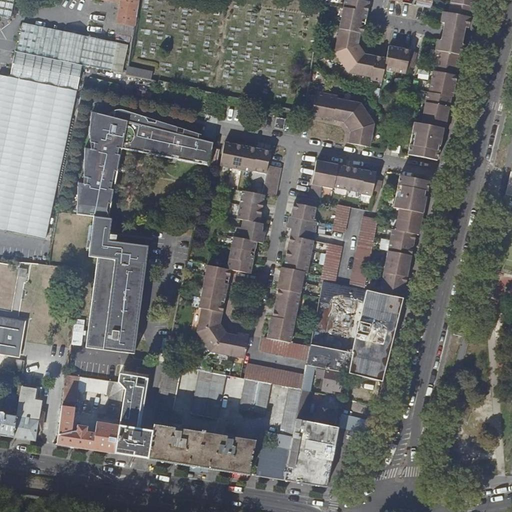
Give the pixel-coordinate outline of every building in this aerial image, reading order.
[(16,0),(0,0),(0,16),(12,19),(16,0)] [(116,34),(133,37),(138,0),(106,0),(121,3),(116,34)] [(364,36),(370,0),(345,0),(334,56),(348,77),(371,81),(370,84),(382,86),(384,74),(406,79),(408,70),(414,71),(417,56),(411,54),(411,53),(390,48),(387,62),(365,57),(359,48),(362,36),(364,36)] [(432,10),(434,0),(417,0),(417,8),(432,10)] [(470,0),(452,0),(449,17),(443,16),(441,26),(445,27),(464,31),(470,0)] [(470,0),(464,31),(466,31),(469,31),(471,22),(473,22),(476,0),(470,0)] [(127,44),(23,23),(17,51),(122,74),(127,44)] [(460,48),(464,31),(445,27),(443,34),(441,44),(460,48)] [(441,147),(444,136),(450,100),(460,48),(441,44),(438,44),(435,54),(437,54),(429,96),(427,96),(420,127),(413,126),(411,137),(415,138),(411,159),(437,164),(441,147)] [(462,49),(460,48),(450,100),(453,101),(461,59),(463,60),(466,49),(462,49)] [(127,76),(151,81),(153,73),(128,67),(127,76)] [(0,75),(0,230),(45,240),(77,92),(0,75)] [(315,100),(307,98),(305,114),(305,115),(313,116),(312,120),(346,127),(352,136),(350,146),(370,150),(375,127),(361,108),(337,102),(337,101),(316,96),(315,100)] [(77,182),(77,215),(94,217),(109,219),(114,190),(111,189),(112,185),(121,156),(115,154),(116,151),(117,149),(143,154),(144,150),(146,151),(151,152),(150,156),(171,160),(173,156),(176,157),(179,158),(179,161),(208,167),(213,144),(206,142),(199,140),(200,135),(150,119),(120,109),(107,116),(92,112),(89,149),(85,148),(83,183),(77,182)] [(283,130),(285,120),(276,118),(275,128),(283,130)] [(210,354),(244,361),(249,339),(238,336),(238,338),(226,336),(220,325),(232,272),(250,276),(257,245),(263,245),(265,235),(262,234),(264,226),(259,224),(265,198),(276,200),(282,171),(269,168),(271,154),(225,144),(221,168),(253,175),(254,173),(266,177),(262,197),(244,193),(238,221),(244,222),(242,230),(239,229),(237,240),(234,239),(227,271),(209,267),(199,309),(202,310),(197,333),(210,354)] [(393,146),(391,155),(399,156),(401,148),(393,146)] [(218,167),(221,151),(214,149),(210,165),(218,167)] [(376,180),(377,174),(317,163),(311,197),(321,199),(323,188),(334,191),(335,189),(362,194),(362,196),(372,198),(374,191),(380,192),(382,181),(376,180)] [(417,233),(420,233),(431,180),(402,175),(396,207),(400,208),(396,230),(394,229),(381,293),(404,297),(417,233)] [(307,364),(310,349),(292,345),(306,276),(308,276),(314,243),(312,242),(313,235),(316,236),(318,225),(315,224),(319,204),(303,201),(302,208),(295,207),(292,220),(291,220),(288,230),(292,232),(284,271),(281,271),(277,291),(279,292),(272,320),(271,320),(267,341),(264,341),(262,354),(307,364)] [(346,234),(352,209),(339,207),(335,232),(346,234)] [(110,235),(112,220),(109,219),(94,217),(88,256),(97,258),(86,348),(134,354),(149,246),(116,242),(117,236),(110,235)] [(351,288),(365,290),(378,221),(365,218),(351,288)] [(322,282),(336,285),(344,248),(329,245),(322,282)] [(16,289),(24,290),(27,269),(18,268),(16,289)] [(381,293),(365,290),(353,354),(349,374),(369,377),(383,381),(404,297),(381,293)] [(343,373),(349,374),(353,354),(311,345),(310,349),(307,364),(307,366),(326,369),(343,373)] [(183,368),(166,364),(156,408),(156,409),(174,412),(183,368)] [(247,366),(243,380),(245,380),(272,386),(288,389),(302,391),(304,378),(247,366)] [(340,391),(343,373),(326,369),(322,387),(324,387),(323,391),(331,392),(331,390),(340,391)] [(227,378),(201,372),(192,416),(219,421),(227,378)] [(118,384),(66,376),(64,391),(62,408),(75,408),(75,409),(89,414),(90,406),(82,404),(83,394),(88,393),(107,395),(110,398),(107,417),(115,419),(118,420),(123,389),(118,384)] [(245,380),(244,382),(271,388),(272,386),(245,380)] [(271,388),(244,382),(239,410),(266,415),(271,388)] [(36,390),(20,387),(16,418),(13,438),(35,442),(37,429),(41,430),(43,414),(39,413),(41,401),(34,399),(36,390)] [(136,391),(123,389),(118,420),(112,454),(128,456),(133,457),(145,459),(151,432),(129,428),(136,391)] [(306,422),(312,393),(302,391),(301,395),(296,420),(306,422)] [(288,392),(279,435),(293,438),(296,420),(301,395),(288,392)] [(75,408),(62,408),(57,445),(91,450),(112,454),(118,420),(115,419),(114,426),(100,424),(100,420),(97,419),(95,434),(88,433),(88,428),(84,427),(84,423),(82,421),(80,423),(80,426),(78,426),(76,427),(76,433),(72,432),(75,409),(75,408)] [(316,424),(334,427),(334,425),(336,425),(338,419),(335,418),(335,415),(330,414),(331,411),(318,410),(316,424)] [(13,438),(16,418),(4,416),(2,413),(0,412),(0,436),(2,436),(13,438)] [(338,428),(368,436),(372,421),(342,414),(338,428)] [(326,487),(327,486),(338,428),(334,427),(316,424),(306,422),(296,420),(293,438),(284,481),(309,485),(326,487)] [(175,430),(153,426),(152,432),(147,459),(209,469),(249,475),(256,443),(232,439),(233,436),(227,435),(226,438),(205,435),(205,432),(202,432),(202,434),(182,431),(182,427),(176,426),(175,430)] [(258,431),(256,443),(265,445),(260,468),(258,468),(256,476),(267,478),(284,481),(293,438),(279,435),(258,431)]
